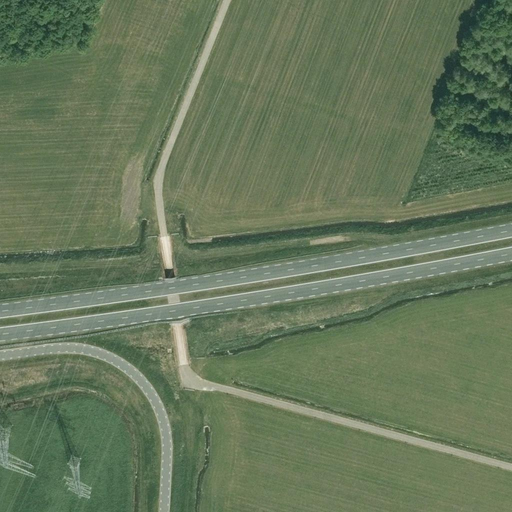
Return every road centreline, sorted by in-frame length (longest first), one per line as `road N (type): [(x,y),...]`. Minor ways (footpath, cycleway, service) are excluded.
road 1 (primary): [(0,334),(511,253)]
road 2 (primary): [(511,230),(0,311)]
road 3 (unclassified): [(0,355),(82,349),(140,380),(164,428),(163,511)]
